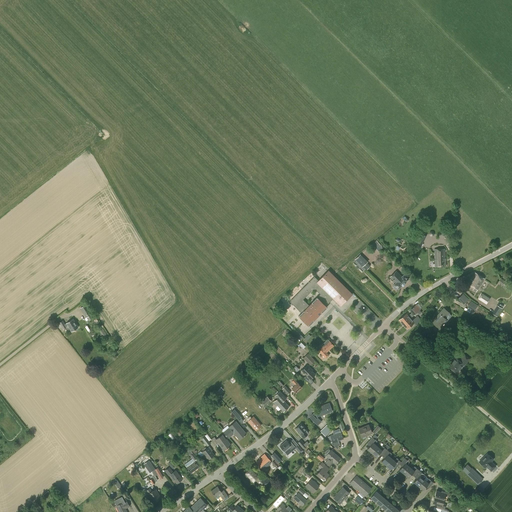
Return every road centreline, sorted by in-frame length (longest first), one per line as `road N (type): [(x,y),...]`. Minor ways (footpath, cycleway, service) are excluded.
road 1 (tertiary): [(382,326),(429,288),(511,245)]
road 2 (unclassified): [(396,338),(511,436)]
road 3 (tertiary): [(215,474),(329,381)]
